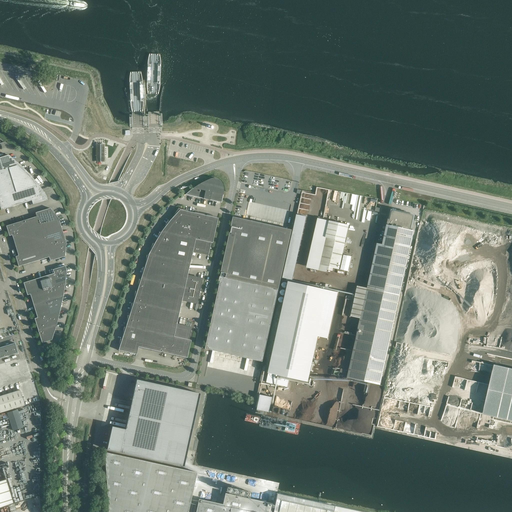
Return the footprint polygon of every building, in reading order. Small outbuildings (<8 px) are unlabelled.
[(20,165),(17,162),(13,159),(9,155),(1,158),(4,170),(10,168),(20,165)] [(30,175),(27,172),(24,169),(20,165),(10,168),(13,180),(30,175)] [(0,184),(13,180),(10,168),(4,170),(0,171),(0,184)] [(39,185),(36,182),(36,183),(33,179),(30,175),(13,180),(17,192),(28,188),(39,185)] [(185,195),(193,196),(195,197),(197,197),(203,199),(204,199),(207,199),(209,200),(210,200),(211,200),(216,202),(218,202),(220,202),(221,203),(223,195),(223,193),(223,192),(224,191),(223,189),(223,187),(223,186),(223,185),(222,184),(222,183),(221,182),(220,181),(219,180),(217,179),(215,178),(214,178),(213,178),(212,178),(211,179),(208,180),(205,181),(203,182),(200,184),(198,185),(195,187),(194,187),(191,189),(189,192),(185,195)] [(17,192),(13,180),(0,184),(0,196),(0,197),(13,193),(17,192)] [(46,196),(44,193),(42,190),(39,185),(28,188),(32,201),(33,205),(47,200),(46,196)] [(368,204),(370,196),(318,187),(317,193),(303,190),(302,197),(326,202),(327,196),(368,204)] [(32,201),(28,188),(17,192),(13,193),(16,205),(32,201)] [(16,205),(13,193),(0,197),(0,196),(0,206),(1,210),(4,209),(12,207),(16,205)] [(59,219),(54,213),(50,209),(50,208),(35,213),(37,217),(39,225),(59,219)] [(194,213),(188,212),(188,211),(179,209),(174,215),(172,219),(170,221),(191,225),(194,213)] [(387,225),(414,231),(414,228),(417,216),(414,215),(409,214),(408,214),(403,213),(398,212),(394,211),(390,210),(388,219),(388,220),(388,222),(387,224),(387,225)] [(191,225),(188,238),(202,241),(208,216),(208,215),(207,215),(206,216),(204,215),(204,214),(194,212),(194,213),(191,225)] [(298,214),(283,278),(293,280),(307,217),(298,214)] [(208,216),(202,241),(210,243),(212,243),(218,218),(216,218),(217,217),(208,215),(208,216)] [(43,237),(39,225),(37,217),(29,219),(25,220),(25,222),(28,230),(31,241),(43,237)] [(279,289),(292,230),(291,232),(289,231),(286,230),(282,229),(276,228),(271,227),(265,226),(260,225),(255,223),(249,222),(245,221),(242,221),(239,220),(239,219),(234,218),(233,223),(232,223),(230,232),(230,234),(223,265),(222,271),(221,276),(279,289)] [(62,231),(61,226),(59,219),(39,225),(43,237),(62,231)] [(320,265),(330,221),(319,219),(308,267),(327,272),(328,267),(320,265)] [(28,230),(25,222),(25,220),(11,225),(10,225),(6,226),(9,236),(12,235),(28,230)] [(170,221),(169,222),(167,221),(167,222),(163,230),(162,232),(161,232),(175,235),(188,238),(191,225),(170,221)] [(349,226),(330,221),(320,265),(328,267),(339,270),(349,226)] [(376,290),(400,295),(414,231),(387,225),(383,245),(377,243),(367,288),(370,289),(370,290),(376,291),(376,290)] [(31,241),(28,230),(12,235),(15,245),(31,241)] [(66,243),(64,236),(62,231),(43,237),(46,249),(66,243)] [(156,242),(155,243),(172,247),(175,235),(161,232),(161,233),(159,232),(159,233),(156,242)] [(207,255),(210,243),(202,241),(188,238),(175,235),(172,247),(169,259),(190,264),(190,262),(191,260),(192,254),(193,251),(195,251),(197,251),(197,252),(207,255)] [(49,257),(46,249),(43,237),(31,241),(34,251),(37,261),(42,259),(49,257)] [(34,251),(31,241),(15,245),(18,256),(34,251)] [(65,256),(65,251),(66,247),(66,243),(46,249),(49,257),(50,261),(65,257),(65,256)] [(149,253),(149,254),(164,258),(169,259),(172,247),(155,243),(154,244),(152,243),(149,253)] [(37,261),(34,251),(18,256),(15,257),(18,267),(23,265),(33,262),(37,261)] [(145,265),(145,266),(162,270),(164,258),(149,254),(148,256),(146,255),(145,265)] [(190,264),(169,259),(164,258),(162,270),(159,282),(199,291),(202,279),(191,276),(191,277),(189,277),(187,276),(188,273),(189,267),(190,265),(190,264)] [(65,283),(66,270),(65,266),(53,270),(54,274),(49,275),(53,287),(65,283)] [(141,277),(141,278),(156,281),(159,282),(162,270),(145,266),(145,268),(143,267),(141,277)] [(53,287),(49,275),(42,277),(42,279),(46,289),(53,287)] [(279,289),(221,276),(219,282),(207,335),(204,349),(205,349),(208,349),(210,350),(211,349),(214,349),(219,351),(225,352),(231,353),(237,354),(243,356),(249,357),(255,359),(260,360),(263,360),(262,362),(263,362),(279,289)] [(46,289),(42,279),(42,277),(27,282),(23,283),(27,295),(30,294),(46,289)] [(138,289),(137,290),(153,294),(156,281),(141,278),(141,280),(139,279),(137,289),(138,289)] [(196,304),(199,291),(159,282),(156,281),(153,294),(150,306),(179,312),(180,311),(180,309),(181,303),(182,299),(184,300),(186,300),(186,301),(196,304)] [(328,339),(338,295),(328,292),(329,291),(289,282),(287,292),(286,293),(269,373),(308,382),(318,337),(328,339)] [(63,297),(64,292),(65,283),(53,287),(46,289),(49,301),(63,297)] [(380,385),(400,295),(376,290),(376,291),(370,290),(370,289),(367,288),(366,288),(365,289),(360,287),(357,286),(351,316),(353,317),(353,316),(359,318),(361,319),(347,378),(353,379),(354,378),(358,379),(358,380),(380,385)] [(49,301),(46,289),(30,294),(32,300),(34,306),(49,301)] [(134,301),(134,302),(147,305),(150,306),(153,294),(137,290),(137,291),(135,291),(134,301)] [(61,306),(63,298),(63,297),(49,301),(53,313),(60,311),(61,306)] [(53,313),(49,301),(34,306),(36,312),(37,318),(53,313)] [(130,313),(130,314),(145,317),(147,305),(134,302),(133,303),(131,303),(130,313)] [(179,312),(150,306),(147,305),(145,317),(142,329),(142,330),(154,332),(166,335),(179,338),(188,340),(191,328),(180,325),(180,326),(178,326),(176,325),(177,322),(178,316),(179,314),(179,312)] [(56,325),(58,320),(60,311),(53,313),(37,318),(34,319),(38,331),(56,325)] [(126,325),(126,326),(142,329),(145,317),(130,314),(129,315),(127,315),(126,325)] [(52,340),(53,334),(56,326),(56,325),(38,331),(42,343),(52,340)] [(123,337),(122,338),(139,342),(142,330),(142,329),(126,326),(126,327),(124,327),(122,337),(123,337)] [(139,342),(138,347),(139,347),(139,348),(149,351),(149,349),(150,350),(154,332),(142,330),(139,342)] [(154,332),(150,350),(151,350),(151,351),(161,353),(161,352),(163,352),(166,335),(154,332)] [(166,335),(163,352),(163,353),(163,354),(173,356),(173,355),(175,355),(179,338),(166,335)] [(119,349),(118,350),(120,351),(137,354),(138,347),(139,342),(122,338),(122,339),(120,339),(119,349)] [(179,338),(175,355),(176,355),(175,356),(185,359),(186,358),(187,358),(191,340),(188,340),(179,338)] [(0,358),(18,353),(15,343),(0,347),(0,358)] [(18,353),(0,358),(2,364),(20,359),(18,353)] [(488,391),(483,414),(492,416),(511,420),(511,368),(494,365),(492,374),(489,384),(488,391)] [(425,376),(432,379),(434,375),(435,375),(436,373),(428,369),(425,376)] [(200,394),(195,392),(141,381),(137,380),(136,385),(135,387),(135,389),(134,389),(133,392),(134,392),(133,393),(134,393),(133,395),(133,397),(132,397),(132,400),(131,404),(130,408),(129,413),(128,417),(127,422),(126,427),(125,429),(112,426),(107,450),(183,467),(184,467),(188,449),(193,425),(199,398),(200,394)] [(430,390),(389,382),(387,391),(428,399),(430,390)] [(0,413),(25,405),(20,390),(0,396),(0,413)] [(371,406),(369,397),(365,398),(364,394),(361,394),(362,399),(357,400),(359,407),(360,410),(362,410),(368,409),(367,406),(371,406)] [(273,397),(261,395),(258,410),(270,412),(273,397)] [(188,511),(197,473),(183,470),(104,452),(108,511),(188,511)] [(0,507),(14,503),(7,479),(0,481),(0,507)] [(271,511),(273,504),(225,493),(223,504),(199,499),(195,511),(271,511)] [(332,511),(334,506),(277,494),(273,511),(332,511)] [(36,499),(24,502),(25,505),(22,506),(24,510),(26,509),(27,511),(35,511),(40,511),(36,499)]
